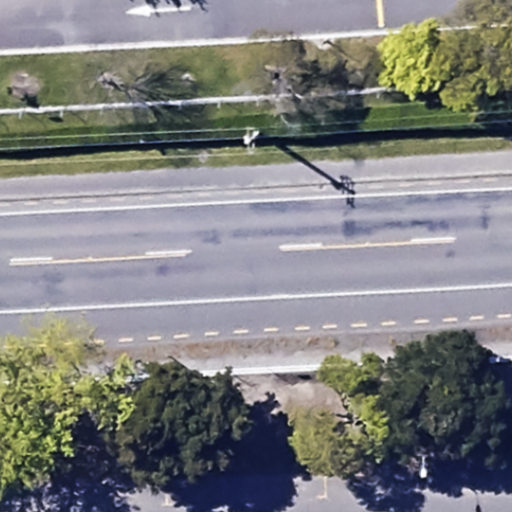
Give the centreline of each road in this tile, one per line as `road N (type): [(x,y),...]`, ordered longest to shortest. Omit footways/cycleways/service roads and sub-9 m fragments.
road 1 (trunk): [(0,258),(511,234)]
road 2 (unclassified): [(0,11),(221,0)]
